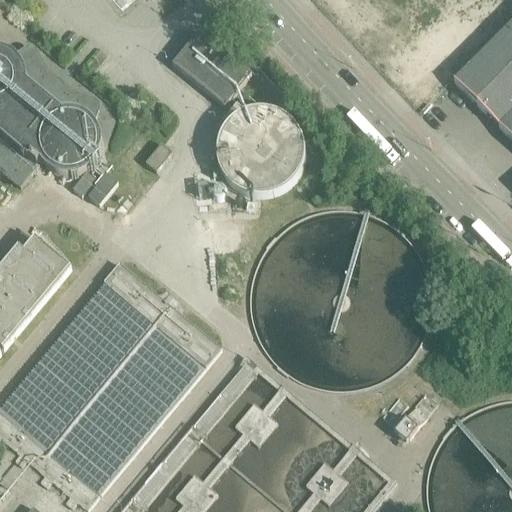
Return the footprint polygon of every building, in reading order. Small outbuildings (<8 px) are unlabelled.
[(454,84),(499,129),(511,141),(511,25),(459,79),(454,84)] [(199,35),(173,67),(225,110),(252,77),(199,35)] [(0,173),(21,191),(43,164),(43,163),(42,162),(42,161),(42,160),(41,160),(41,159),(41,158),(41,157),(40,156),(40,155),(40,154),(40,153),(40,152),(40,151),(40,150),(40,149),(40,148),(40,147),(40,146),(40,145),(40,144),(40,143),(40,142),(41,142),(41,141),(41,140),(41,139),(42,138),(42,137),(43,136),(43,135),(44,135),(44,134),(44,133),(45,133),(45,132),(46,131),(47,130),(47,129),(48,129),(48,128),(49,128),(49,127),(50,127),(51,126),(52,125),(53,125),(53,124),(54,124),(54,123),(55,123),(56,123),(56,122),(57,122),(58,122),(59,121),(60,121),(61,121),(62,120),(63,120),(64,120),(65,120),(66,120),(67,120),(67,119),(68,119),(69,119),(70,119),(71,119),(72,119),(72,120),(73,120),(74,120),(75,120),(76,120),(77,120),(78,121),(79,121),(80,121),(81,122),(82,122),(83,122),(83,123),(84,123),(85,123),(85,124),(86,124),(86,125),(87,125),(88,125),(88,126),(89,126),(89,127),(90,127),(90,128),(91,128),(91,129),(92,129),(92,130),(92,129),(98,113),(99,113),(99,112),(99,111),(99,110),(99,109),(99,108),(99,107),(98,107),(98,106),(98,105),(97,105),(97,104),(96,104),(96,103),(95,103),(94,103),(94,102),(93,102),(92,102),(91,102),(90,101),(88,101),(87,100),(86,100),(84,100),(83,99),(82,99),(80,98),(79,98),(78,97),(77,97),(75,96),(74,96),(73,95),(72,94),(70,94),(69,93),(68,92),(67,91),(66,91),(65,90),(63,89),(62,88),(60,91),(54,86),(56,83),(55,82),(54,81),(53,81),(52,80),(52,79),(51,78),(50,77),(49,76),(48,75),(48,74),(47,73),(46,72),(45,71),(45,70),(44,69),(43,68),(43,66),(42,65),(41,64),(41,63),(40,62),(40,61),(39,60),(39,59),(38,57),(38,56),(37,56),(37,55),(37,54),(36,54),(36,53),(35,53),(35,52),(34,52),(33,52),(33,51),(32,51),(31,51),(30,51),(29,51),(28,51),(27,51),(27,52),(26,52),(25,52),(11,62),(10,61),(10,62),(11,62),(12,62),(12,63),(13,63),(13,64),(14,64),(15,65),(16,66),(17,66),(17,67),(18,68),(19,69),(19,70),(20,70),(20,71),(20,72),(21,72),(21,73),(22,73),(22,74),(22,75),(23,76),(23,77),(23,78),(24,78),(24,79),(24,80),(24,81),(24,82),(25,82),(25,83),(25,84),(25,85),(25,86),(25,87),(25,88),(25,89),(25,90),(25,91),(25,92),(24,93),(24,94),(24,95),(24,96),(24,97),(23,97),(23,98),(23,99),(22,100),(22,101),(21,102),(21,103),(20,104),(20,105),(19,105),(19,106),(18,106),(18,107),(17,108),(16,109),(15,110),(14,111),(13,112),(12,112),(11,113),(10,113),(10,114),(9,114),(8,115),(7,115),(6,115),(6,116),(5,116),(4,116),(3,117),(2,117),(1,117),(0,117),(0,173)] [(10,62),(10,61),(7,60),(4,58),(1,58),(0,57),(0,117),(1,117),(2,117),(3,117),(4,116),(5,116),(6,116),(6,115),(7,115),(8,115),(9,114),(10,114),(10,113),(11,113),(12,112),(13,112),(14,111),(15,110),(16,109),(17,108),(18,107),(18,106),(19,106),(19,105),(20,105),(20,104),(21,103),(21,102),(22,101),(22,100),(23,99),(23,98),(23,97),(24,97),(24,96),(24,95),(24,94),(24,93),(25,92),(25,91),(25,90),(25,89),(25,88),(25,87),(25,86),(25,85),(25,84),(25,83),(25,82),(24,82),(24,81),(24,80),(24,79),(24,78),(23,78),(23,77),(23,76),(22,75),(22,74),(22,73),(21,73),(21,72),(20,72),(20,71),(20,70),(19,70),(19,69),(18,68),(17,67),(17,66),(16,66),(15,65),(14,64),(13,64),(13,63),(12,63),(12,62),(11,62),(10,62)] [(275,198),(279,196),(284,194),(288,191),(290,189),(292,187),(294,185),(296,183),(299,180),(300,177),(301,175),(302,173),(304,169),(304,166),(305,164),(305,160),(306,157),(306,154),(305,152),(305,148),(305,146),(303,142),(302,137),(300,135),(299,132),(297,130),(295,127),(293,125),(291,123),(289,121),(286,119),(283,117),(278,115),(275,114),(273,113),(269,112),(266,112),(263,112),(260,111),(256,112),(250,113),(248,113),(244,115),(240,117),(238,118),(236,120),(233,122),(232,123),(228,126),(227,128),(225,131),(223,135),(221,138),(220,140),(219,142),(219,145),(218,147),(218,150),(217,153),(217,156),(217,159),(218,162),(218,166),(219,169),(220,172),(222,175),(223,178),(225,181),(227,183),(229,186),(231,188),(233,190),(236,192),(240,194),(242,195),(244,197),(247,198),(252,199),(255,199),(259,200),(262,200),(267,200),(272,199),(275,198)] [(43,164),(44,165),(46,168),(47,170),(50,172),(52,174),(55,176),(58,177),(62,178),(65,179),(68,179),(72,179),(76,179),(78,178),(80,178),(83,176),(86,174),(89,172),(91,170),(92,169),(94,167),(96,164),(97,162),(98,160),(98,158),(99,155),(99,152),(100,150),(100,148),(99,146),(99,144),(98,141),(97,138),(96,134),(93,131),(92,130),(92,129),(91,129),(91,128),(90,128),(90,127),(89,127),(89,126),(88,126),(88,125),(87,125),(86,125),(86,124),(85,124),(85,123),(84,123),(83,123),(83,122),(82,122),(81,122),(80,121),(79,121),(78,121),(77,120),(76,120),(75,120),(74,120),(73,120),(72,120),(72,119),(71,119),(70,119),(69,119),(68,119),(67,119),(67,120),(66,120),(65,120),(64,120),(63,120),(62,120),(61,121),(60,121),(59,121),(58,122),(57,122),(56,122),(56,123),(55,123),(54,123),(54,124),(53,124),(53,125),(52,125),(51,126),(50,127),(49,127),(49,128),(48,128),(48,129),(47,129),(47,130),(46,131),(45,132),(45,133),(44,133),(44,134),(44,135),(43,135),(43,136),(42,137),(42,138),(41,139),(41,140),(41,141),(41,142),(40,142),(40,143),(40,144),(40,145),(40,146),(40,147),(40,148),(40,149),(40,150),(40,151),(40,152),(40,153),(40,154),(40,155),(40,156),(41,157),(41,158),(41,159),(41,160),(42,160),(42,161),(42,162),(43,163),(43,164)] [(146,166),(157,175),(173,156),(162,147),(146,166)] [(73,192),(82,199),(96,182),(87,175),(73,192)] [(89,200),(99,209),(118,185),(108,177),(89,200)] [(309,218),(306,219),(301,221),(297,223),(293,226),(289,228),(286,230),(283,233),(278,237),(276,240),(274,239),(265,250),(266,251),(264,255),(261,260),(258,266),(256,270),(254,275),(253,279),(252,284),(251,287),(250,292),(250,298),(250,303),(250,309),(250,314),(251,319),(252,323),(253,326),(254,330),(256,336),(257,340),(259,344),(262,349),(265,354),(269,359),(273,364),(277,369),(276,370),(287,379),(288,378),(292,380),(296,383),(303,386),(308,388),(311,389),(315,391),(318,392),(323,393),(329,394),(336,394),(340,395),(345,395),(351,394),(358,393),(362,392),(370,390),(374,388),(379,386),(385,383),(390,380),(395,377),(401,372),(406,367),(407,368),(416,357),(415,356),(419,351),(422,345),(423,342),(425,338),(427,334),(428,329),(429,326),(431,320),(431,313),(432,309),(432,302),(432,296),(431,293),(431,290),(430,287),(430,283),(428,277),(427,274),(426,271),(424,265),(422,261),(418,256),(416,252),(414,249),(410,244),(406,239),(405,238),(405,237),(395,228),(394,229),(388,226),(383,222),(377,220),(374,219),(370,217),(365,216),(357,214),(351,213),(348,213),(343,212),(337,212),(330,213),(326,214),(318,215),(313,217),(309,218)] [(24,255),(19,251),(0,273),(0,357),(13,342),(15,339),(71,272),(66,267),(40,245),(35,241),(24,255)] [(180,317),(187,308),(170,295),(163,303),(120,267),(0,410),(0,444),(1,443),(11,450),(20,459),(16,464),(22,469),(26,464),(36,471),(45,480),(41,485),(47,491),(52,485),(62,492),(71,501),(66,506),(72,511),(77,506),(85,511),(89,511),(222,352),(180,317)] [(373,511),(397,484),(250,362),(124,511),(373,511)] [(439,407),(426,397),(397,432),(410,442),(439,407)] [(511,511),(511,402),(505,403),(499,404),(494,405),(490,407),(487,408),(481,410),(477,412),(472,414),(467,418),(462,421),(459,423),(457,425),(452,430),(451,429),(442,440),(443,441),(440,445),(439,448),(436,452),(434,456),(433,459),(431,463),(430,468),(429,472),(427,479),(427,483),(426,487),(426,493),(426,498),(427,501),(427,506),(428,510),(428,511),(511,511)] [(407,446),(410,442),(397,432),(394,435),(407,446)] [(0,504),(9,493),(0,484),(0,482),(3,480),(0,477),(0,504)]
